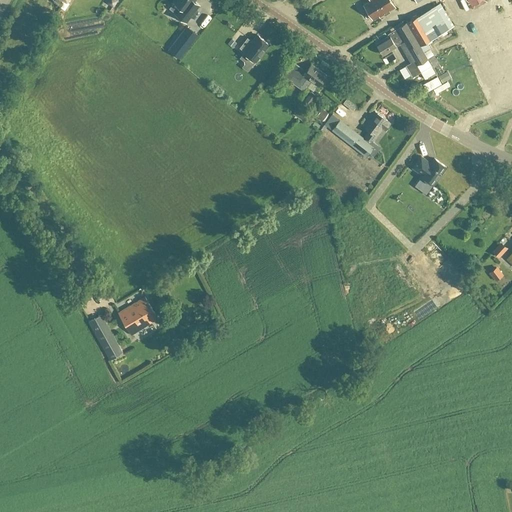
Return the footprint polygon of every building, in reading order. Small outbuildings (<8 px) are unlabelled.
[(60,9),(63,4),(57,0),(55,0),(53,4),(60,9)] [(175,0),(172,5),(183,14),(180,18),(186,23),(198,6),(193,2),(194,0),(175,0)] [(380,19),(395,9),(389,0),(368,0),(370,1),(363,6),(372,20),(378,17),(380,19)] [(466,0),(473,11),(485,3),(483,0),(466,0)] [(435,74),(424,55),(419,47),(442,34),(448,30),(454,27),(449,18),(443,22),(435,7),(429,11),(388,35),(389,37),(376,44),(383,56),(396,48),(395,46),(399,44),(407,59),(410,57),(413,62),(410,64),(404,67),(409,76),(411,78),(420,73),(424,80),(435,74)] [(186,28),(174,43),(185,52),(197,36),(186,28)] [(468,53),(472,52),(466,34),(462,36),(468,53)] [(269,45),(257,36),(252,42),(247,38),(239,48),(244,52),(243,53),(255,62),(269,45)] [(318,87),(326,76),(311,65),(304,75),(297,70),(289,81),(303,92),(307,87),(311,82),(317,86),(318,87)] [(434,91),(444,84),(440,79),(430,85),(434,91)] [(308,106),(315,97),(310,93),(303,102),(308,106)] [(298,107),(293,114),(303,122),(308,115),(298,107)] [(385,132),(391,124),(375,113),(363,128),(367,131),(363,137),(372,143),(382,129),(385,132)] [(376,151),(339,121),(331,130),(365,157),(367,153),(372,157),(376,151)] [(421,157),(412,169),(422,176),(421,177),(433,186),(446,168),(434,159),(430,165),(426,163),(427,162),(421,157)] [(499,244),(492,252),(499,258),(506,250),(499,244)] [(502,277),(496,269),(489,273),(495,282),(502,277)] [(80,306),(90,300),(86,294),(76,300),(80,306)] [(131,335),(158,319),(145,298),(118,314),(131,335)] [(110,361),(123,354),(101,315),(88,323),(110,361)]
